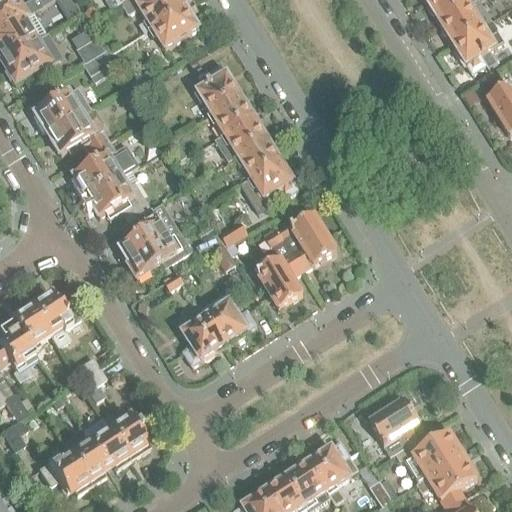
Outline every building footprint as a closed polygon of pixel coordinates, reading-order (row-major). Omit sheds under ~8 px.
[(0,38),(27,22),(34,18),(44,13),(38,3),(35,5),(34,3),(20,11),(12,0),(8,0),(0,5),(0,38)] [(57,5),(54,0),(36,0),(38,3),(44,13),(57,5)] [(121,7),(131,0),(114,0),(106,6),(112,15),(122,9),(121,7)] [(150,34),(193,8),(188,0),(187,0),(181,4),(177,0),(131,0),(121,7),(122,9),(130,22),(139,16),(145,26),(139,30),(144,38),(150,34)] [(440,29),(479,5),(475,0),(439,0),(427,8),(428,9),(428,13),(431,18),(434,20),(440,29)] [(453,50),(491,27),(490,27),(491,26),(479,7),(479,5),(440,29),(441,31),(441,34),(445,40),(448,41),(453,50)] [(199,35),(191,21),(198,16),(193,8),(150,34),(164,56),(199,35)] [(101,21),(94,11),(85,17),(91,27),(101,21)] [(0,62),(3,68),(49,40),(48,39),(46,40),(34,18),(27,22),(0,38),(0,62)] [(490,58),(504,49),(498,39),(498,35),(494,29),(491,27),(453,50),(454,52),(454,55),(458,61),(461,63),(472,81),(487,72),(484,67),(493,62),(490,58)] [(40,79),(63,64),(49,40),(3,68),(9,77),(7,78),(13,89),(15,88),(17,90),(39,77),(40,79)] [(105,56),(97,43),(77,55),(85,68),(105,56)] [(91,82),(113,68),(106,55),(105,56),(85,68),(84,70),(91,82)] [(240,97),(236,91),(233,89),(221,71),(207,80),(212,89),(197,98),(211,121),(241,102),(240,100),(240,97)] [(136,99),(155,87),(147,76),(126,89),(133,101),(136,99)] [(162,99),(155,88),(155,87),(136,99),(144,111),(162,99)] [(511,140),(511,91),(488,106),(510,142),(511,140)] [(48,141),(91,114),(78,94),(68,101),(63,103),(36,121),(48,141)] [(474,95),(464,101),(470,111),(480,105),(474,95)] [(254,123),(253,121),(253,118),(249,112),(246,111),(241,102),(211,121),(223,142),(254,123)] [(141,113),(133,117),(140,129),(147,124),(141,113)] [(110,147),(103,136),(105,130),(96,116),(91,114),(48,141),(61,162),(82,149),(89,160),(110,147)] [(199,132),(209,126),(206,121),(196,128),(199,132)] [(267,144),(266,143),(266,139),(262,133),(259,132),(254,123),(223,142),(214,146),(227,168),(233,164),(233,165),(236,164),(267,144)] [(280,166),(279,164),(279,161),(276,155),(272,153),(267,144),(236,164),(249,186),(280,166)] [(122,183),(131,177),(139,172),(126,151),(116,157),(110,147),(89,160),(95,170),(74,183),(87,204),(122,183)] [(225,175),(235,169),(233,165),(233,164),(227,168),(223,171),(225,175)] [(299,197),(292,185),(292,182),(289,176),(286,175),(280,166),(249,186),(236,193),(238,196),(248,191),(251,196),(256,194),(264,208),(281,198),(285,205),(299,197)] [(151,215),(136,190),(138,188),(131,177),(122,183),(87,204),(100,225),(112,217),(116,223),(123,219),(129,228),(130,227),(151,215)] [(161,209),(151,215),(130,227),(136,237),(132,240),(135,245),(120,255),(129,269),(168,244),(178,238),(161,209)] [(337,257),(314,221),(292,236),(287,229),(278,235),(302,278),(337,257)] [(234,249),(248,240),(240,228),(220,241),(227,251),(226,252),(227,254),(234,249)] [(302,278),(278,235),(276,233),(264,241),(265,243),(279,266),(259,279),(279,314),(277,315),(278,317),(303,301),(292,284),(302,278)] [(192,258),(179,237),(168,244),(129,269),(130,271),(129,272),(137,284),(162,269),(166,275),(192,258)] [(213,259),(225,251),(218,239),(197,254),(204,265),(213,259)] [(232,262),(227,254),(226,252),(225,251),(213,259),(225,277),(238,270),(232,262)] [(185,288),(179,280),(178,278),(164,287),(170,297),(185,288)] [(79,327),(71,315),(63,320),(52,302),(46,306),(42,299),(28,309),(50,342),(59,336),(61,339),(71,332),(79,327)] [(257,331),(244,309),(235,314),(231,308),(232,307),(229,303),(226,301),(222,301),(201,314),(207,323),(224,352),(234,346),(238,346),(244,342),(245,339),(257,331)] [(50,342),(28,309),(13,318),(18,325),(13,328),(31,358),(37,354),(36,352),(50,342)] [(224,352),(207,323),(206,324),(199,314),(189,320),(195,330),(183,339),(191,353),(183,358),(192,373),(204,365),(207,366),(213,362),(214,359),(224,352)] [(35,364),(31,358),(13,328),(0,336),(0,341),(2,344),(0,345),(0,371),(8,367),(15,377),(13,378),(19,388),(31,380),(25,372),(36,365),(35,364)] [(98,375),(92,365),(90,366),(87,361),(80,366),(83,371),(73,377),(80,387),(98,375)] [(85,399),(105,386),(98,375),(80,387),(73,391),(78,400),(83,397),(85,399)] [(20,407),(16,400),(14,401),(4,386),(0,388),(0,400),(5,409),(17,428),(20,427),(29,421),(27,417),(33,413),(26,403),(20,407)] [(427,442),(406,407),(370,430),(390,463),(395,459),(396,461),(427,442)] [(150,455),(128,421),(116,429),(111,421),(103,426),(129,468),(150,455)] [(129,468),(103,426),(101,424),(82,437),(87,446),(106,474),(111,471),(115,477),(129,468)] [(18,442),(26,437),(20,427),(17,428),(0,439),(13,457),(24,450),(18,442)] [(426,485),(463,462),(449,439),(432,450),(427,442),(396,461),(400,467),(410,461),(425,485),(426,485)] [(106,474),(87,446),(68,458),(90,493),(105,484),(100,478),(106,474)] [(359,477),(341,448),(328,457),(324,457),(318,460),(318,463),(309,469),(327,499),(351,483),(359,477)] [(90,493),(68,458),(56,466),(55,464),(38,476),(50,494),(58,488),(66,500),(71,496),(76,503),(90,493)] [(460,495),(477,485),(463,462),(426,485),(425,485),(417,490),(422,500),(431,494),(442,511),(452,511),(465,504),(460,495)] [(306,511),(327,499),(309,469),(307,471),(303,470),(297,474),(296,477),(287,483),(305,511),(306,511)] [(305,511),(287,483),(278,489),(275,489),(269,493),(268,496),(265,497),(275,511),(305,511)] [(392,505),(380,487),(370,493),(381,511),(384,511),(386,511),(392,505)] [(275,511),(265,497),(257,503),(254,502),(248,506),(247,510),(242,511),(275,511)]
